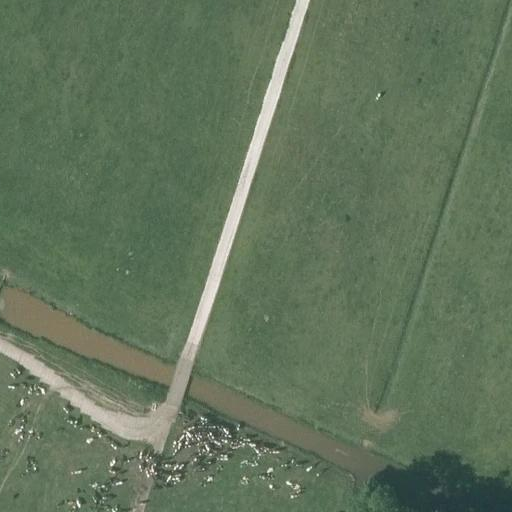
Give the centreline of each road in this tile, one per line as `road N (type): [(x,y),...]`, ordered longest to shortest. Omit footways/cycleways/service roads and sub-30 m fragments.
road 1 (track): [(167,425),(302,0)]
road 2 (track): [(140,511),(167,425),(135,425),(0,344)]
